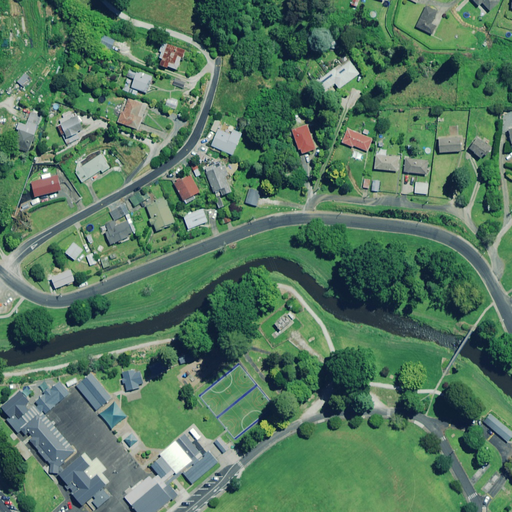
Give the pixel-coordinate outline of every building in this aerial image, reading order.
[(499,2),(497,0),(472,0),(478,6),(482,3),(490,11),(499,2)] [(438,12),(426,7),(416,27),(432,35),(437,26),(432,24),(438,12)] [(376,12),(369,9),(366,17),(373,19),(376,12)] [(73,21),(67,18),(62,26),(69,30),(73,21)] [(123,44),(115,41),(101,34),(97,44),(111,50),(113,44),(122,48),(123,44)] [(186,50),(162,43),(159,52),(161,52),(159,58),(162,59),(160,65),(167,68),(168,67),(178,70),(182,55),(184,56),(186,50)] [(64,55),(57,50),(49,62),(57,67),(64,55)] [(359,74),(350,62),(337,71),(336,69),(313,85),(319,95),(335,84),(339,88),(359,74)] [(150,76),(129,70),(127,77),(134,79),(131,88),(148,93),(153,77),(150,76)] [(31,79),(25,73),(18,82),(24,87),(31,79)] [(177,77),(173,85),(183,89),(186,82),(177,77)] [(48,93),(43,89),(37,97),(43,101),(48,93)] [(148,105),(129,98),(123,112),(122,112),(118,122),(138,130),(148,105)] [(178,101),(168,98),(166,107),(175,110),(178,101)] [(41,115),(31,112),(26,125),(19,123),(17,130),(18,130),(12,147),(29,152),(41,115)] [(71,119),(68,113),(63,116),(64,118),(60,121),(61,124),(57,126),(67,144),(80,138),(77,133),(84,130),(77,116),(71,119)] [(220,122),(215,119),(210,130),(215,132),(220,122)] [(316,149),(308,125),(292,130),(299,150),(301,150),(303,154),(316,149)] [(373,139),(347,129),(342,143),(352,147),(353,146),(367,152),(373,139)] [(242,134),(233,130),(231,135),(218,130),(211,146),(233,155),(242,134)] [(463,152),(462,138),(439,139),(440,153),(463,152)] [(490,148),(477,138),(469,149),(481,159),(490,148)] [(110,168),(102,154),(94,159),(92,155),(77,164),(75,172),(81,182),(101,170),(102,173),(110,168)] [(398,158),(376,155),(375,169),(397,171),(398,158)] [(429,161),(405,158),(404,172),(428,175),(429,161)] [(195,160),(189,162),(193,171),(199,169),(195,160)] [(216,168),(215,165),(205,169),(214,193),(220,190),(222,196),(231,192),(222,166),(216,168)] [(62,190),(59,175),(31,182),(35,197),(62,190)] [(175,184),(183,201),(200,192),(192,175),(175,184)] [(428,184),(416,183),(415,193),(428,194),(428,184)] [(261,192),(250,188),(245,203),(257,206),(261,192)] [(139,204),(134,196),(130,199),(135,207),(139,204)] [(175,222),(164,197),(155,201),(156,203),(146,207),(152,219),(149,220),(152,226),(154,225),(156,231),(175,222)] [(130,213),(125,204),(110,212),(114,221),(130,213)] [(208,222),(203,209),(183,216),(188,229),(208,222)] [(133,235),(127,221),(116,226),(114,221),(106,225),(108,231),(105,232),(111,245),(133,235)] [(83,250),(74,243),(66,253),(75,260),(83,250)] [(102,248),(94,251),(95,256),(104,253),(102,248)] [(97,263),(93,254),(87,256),(90,266),(97,263)] [(111,266),(107,256),(100,259),(104,269),(111,266)] [(75,284),(70,273),(56,278),(61,289),(75,284)] [(290,322),(285,315),(275,324),(280,331),(290,322)] [(190,354),(179,358),(181,364),(192,360),(190,354)] [(123,385),(125,385),(128,392),(139,388),(138,386),(144,383),(140,372),(123,379),(121,380),(123,385)] [(112,398),(92,373),(82,382),(89,391),(84,395),(89,401),(94,397),(102,406),(112,398)] [(71,391),(62,380),(36,402),(45,413),(71,391)] [(76,451),(21,388),(0,405),(0,409),(53,471),(76,451)] [(511,437),(511,432),(491,414),(484,422),(507,443),(511,437)] [(202,454),(183,433),(151,461),(169,482),(202,454)] [(229,450),(220,438),(214,443),(224,454),(229,450)] [(218,462),(210,452),(184,473),(192,483),(218,462)] [(109,484),(82,455),(57,477),(83,506),(91,499),(99,508),(114,495),(106,486),(109,484)] [(157,511),(176,496),(157,474),(128,499),(139,511),(157,511)]
